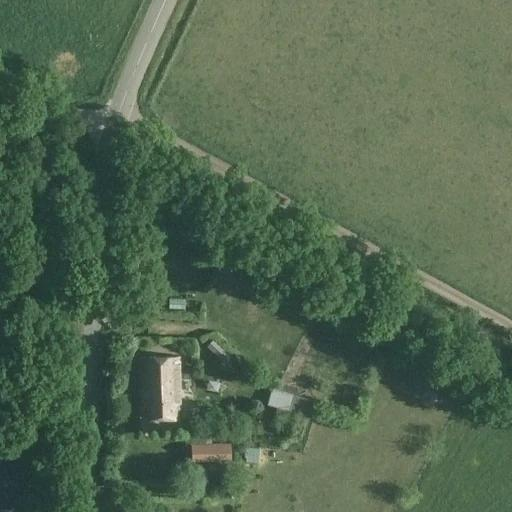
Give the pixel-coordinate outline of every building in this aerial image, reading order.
[(233,243),(223,262),(248,276),(259,257),(233,243)] [(221,274),(209,295),(233,309),(245,288),(221,274)] [(308,282),(299,300),(328,315),(337,297),(308,282)] [(141,389),(179,389),(179,356),(142,356),(141,389)] [(314,400),(271,386),(266,403),(308,417),(314,400)] [(179,389),(141,389),(141,418),(179,418),(179,389)] [(205,433),(190,434),(191,461),(231,460),(230,443),(211,444),(211,434),(205,434),(205,433)] [(245,451),(244,465),(256,467),(257,452),(245,451)] [(233,473),(233,465),(193,466),(193,474),(233,473)]
